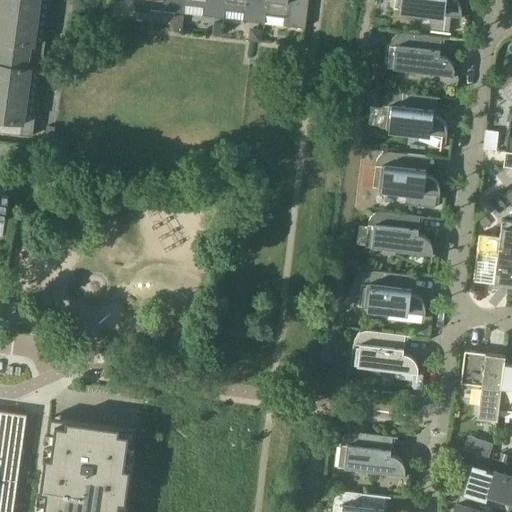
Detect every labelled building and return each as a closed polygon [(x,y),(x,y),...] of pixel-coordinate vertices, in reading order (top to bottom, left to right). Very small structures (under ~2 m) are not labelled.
[(2,0),(0,17),(0,133),(22,136),(22,134),(33,136),(50,0),(2,0)] [(183,12),(184,4),(183,4),(183,0),(142,0),(141,7),(183,12)] [(224,17),(225,9),(224,9),(224,0),(183,0),(183,4),(184,4),(183,12),(224,17)] [(224,0),(224,9),(225,9),(243,11),(242,20),(264,22),(265,14),(264,14),(266,0),(224,0)] [(266,0),(264,14),(265,14),(284,16),(283,25),(305,27),(307,0),(266,0)] [(400,0),(400,8),(403,8),(423,16),(430,19),(432,31),(449,33),(451,14),(461,15),(461,10),(460,7),(459,4),(457,1),(456,0),(400,0)] [(181,28),(183,15),(172,14),(170,27),(181,28)] [(223,24),(214,23),(213,35),(222,36),(223,24)] [(249,41),(261,42),(263,29),(255,28),(250,32),(249,41)] [(440,54),(441,36),(411,33),(407,31),(403,31),(399,32),(395,34),(392,36),(390,41),(389,43),(396,44),(393,67),(396,67),(415,76),(418,70),(454,74),(454,70),(453,67),(452,63),(450,60),(445,56),(442,54),(440,54)] [(504,89),(511,98),(511,71),(501,85),(504,88),(504,89)] [(369,89),(368,98),(374,99),(378,95),(379,90),(369,89)] [(386,128),(389,128),(440,148),(441,148),(443,134),(447,135),(447,130),(447,127),(446,124),(444,121),(439,117),(436,115),(433,115),(434,97),(405,93),(400,92),(396,92),(392,93),(389,95),(386,97),(383,102),(383,104),(390,105),(386,128)] [(486,130),(485,141),(496,142),(498,132),(486,130)] [(426,174),(427,156),(398,153),(393,151),(389,151),(385,152),(382,154),(378,156),(376,161),(376,163),(383,164),(379,187),(382,187),(402,196),(402,195),(406,197),(406,204),(435,207),(437,194),(440,194),(440,190),(440,187),(438,183),(437,180),(432,176),(429,174),(426,174)] [(511,152),(505,151),(503,166),(511,167),(511,152)] [(0,235),(4,236),(10,194),(0,192),(0,235)] [(419,233),(420,215),(391,212),(386,211),(382,211),(378,211),(375,213),(372,216),(369,221),(369,222),(376,223),(372,246),(375,247),(395,255),(398,249),(433,253),(434,249),(433,246),(432,242),(430,240),(425,235),(422,234),(419,233)] [(511,285),(511,220),(502,219),(500,237),(479,234),(474,281),(511,285)] [(411,293),(412,275),(382,272),(378,271),(374,270),(370,271),(366,273),(363,275),(361,280),(361,282),(367,283),(364,306),(367,307),(387,315),(389,309),(425,313),(425,309),(424,306),(423,302),(421,299),(416,295),(413,294),(411,293)] [(428,322),(412,331),(411,334),(427,336),(428,322)] [(404,352),(405,334),(375,331),(371,330),(367,329),(363,330),(359,332),(356,335),(354,340),(353,341),(360,342),(357,365),(360,366),(379,374),(382,368),(418,372),(418,368),(417,365),(416,361),(414,359),(409,354),(406,353),(404,352)] [(213,346),(210,366),(222,368),(225,348),(213,346)] [(98,353),(97,362),(113,364),(114,354),(99,351),(98,353)] [(498,420),(499,410),(504,364),(505,364),(506,356),(465,351),(461,383),(482,386),(478,417),(498,420)] [(511,364),(505,364),(504,364),(499,410),(511,411),(511,364)] [(27,415),(27,414),(0,410),(0,511),(7,511),(21,414),(27,415)] [(393,436),(356,432),(354,432),(352,432),(350,433),(348,434),(346,435),(345,437),(344,439),(343,440),(342,443),(341,447),(347,447),(345,467),(348,468),(367,476),(370,470),(406,475),(406,472),(406,470),(406,468),(405,466),(404,463),(403,462),(401,460),(400,458),(398,457),(396,456),(394,455),(391,455),(393,436)] [(488,457),(493,443),(481,440),(477,453),(488,457)] [(118,511),(120,502),(125,503),(130,468),(124,467),(126,457),(132,457),(132,455),(52,444),(50,457),(45,456),(38,503),(44,504),(42,511),(118,511)] [(470,465),(461,495),(510,509),(511,503),(511,475),(496,471),(495,473),(470,465)] [(383,511),(386,496),(349,492),(347,492),(345,492),(343,493),(341,494),(339,495),(338,496),(336,498),(335,500),(335,502),(334,504),(334,506),(340,507),(339,511),(383,511)] [(509,511),(510,509),(461,495),(458,503),(454,511),(509,511)]
